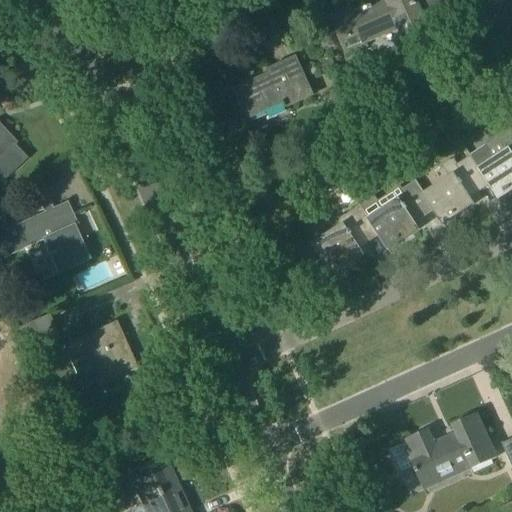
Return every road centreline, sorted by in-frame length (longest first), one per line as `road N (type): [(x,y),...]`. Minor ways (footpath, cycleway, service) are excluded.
road 1 (residential): [(234,371),(511,252)]
road 2 (unclassified): [(234,371),(122,118)]
road 3 (residential): [(271,456),(511,348)]
road 4 (residential): [(122,118),(260,0)]
road 5 (unclassified): [(122,118),(40,0)]
